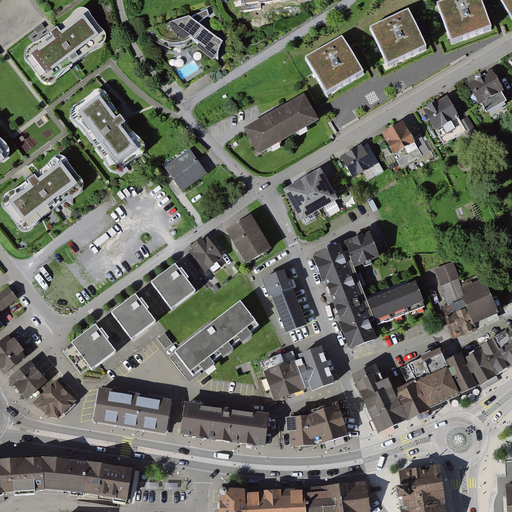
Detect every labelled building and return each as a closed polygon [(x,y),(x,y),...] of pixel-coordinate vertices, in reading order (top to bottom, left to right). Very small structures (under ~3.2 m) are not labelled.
[(481,0),(453,0),(435,6),(448,48),(493,34),(483,5),(481,0)] [(511,19),(511,0),(501,0),(511,19)] [(39,40),(26,47),(24,58),(29,64),(40,77),(43,82),(47,85),(55,83),(65,70),(91,51),(102,47),(106,38),(105,32),(101,28),(92,15),(88,10),(79,8),(68,18),(39,40)] [(408,9),(367,29),(384,70),(427,52),(415,25),(408,9)] [(170,24),(145,33),(147,41),(152,41),(156,45),(162,48),(165,49),(173,50),(177,51),(183,50),(189,48),(193,47),(195,48),(211,61),(220,64),(223,43),(201,26),(209,18),(208,12),(189,17),(170,24)] [(341,38),(302,59),(323,98),(362,77),(349,53),(341,38)] [(507,108),(489,76),(467,88),(485,120),(507,108)] [(98,95),(71,116),(114,171),(141,150),(98,95)] [(305,96),(244,130),(259,156),(319,122),(305,96)] [(465,138),(444,102),(420,116),(441,152),(465,138)] [(421,162),(401,127),(379,139),(399,174),(421,162)] [(372,170),(359,148),(338,160),(351,182),(372,170)] [(191,150),(166,167),(182,191),(208,174),(202,166),(191,150)] [(81,190),(59,161),(4,202),(26,232),(81,190)] [(337,200),(319,170),(282,192),(300,222),(337,200)] [(269,253),(250,220),(227,233),(246,266),(269,253)] [(369,236),(344,246),(354,272),(379,262),(369,236)] [(218,267),(202,246),(186,259),(202,280),(218,267)] [(354,272),(344,246),(310,258),(347,356),(382,342),(377,330),(366,303),(354,272)] [(452,265),(434,272),(448,308),(442,310),(453,340),(474,332),(471,325),(495,316),(482,283),(462,290),(452,265)] [(175,268),(152,285),(173,313),(196,295),(175,268)] [(284,272),(264,280),(271,300),(274,299),(288,335),(306,328),(284,272)] [(425,311),(414,284),(366,303),(377,330),(425,311)] [(212,293),(207,287),(203,291),(208,297),(212,293)] [(0,313),(16,303),(8,290),(0,294),(0,313)] [(135,298),(112,315),(133,343),(156,325),(135,298)] [(255,336),(234,309),(170,359),(192,386),(255,336)] [(96,328),(64,352),(82,376),(88,371),(92,376),(117,357),(96,328)] [(18,329),(0,342),(0,371),(5,378),(36,352),(18,329)] [(503,335),(490,343),(506,372),(511,368),(511,349),(508,343),(503,335)] [(173,346),(165,336),(159,340),(167,350),(173,346)] [(495,378),(506,372),(490,343),(478,350),(479,351),(495,378)] [(323,348),(295,358),(307,392),(336,382),(323,348)] [(477,389),(495,378),(479,351),(464,360),(477,389)] [(424,413),(459,398),(445,364),(440,353),(422,361),(407,368),(416,386),(412,387),(424,413)] [(459,398),(477,389),(464,360),(462,356),(445,364),(459,398)] [(295,358),(264,368),(275,403),(307,392),(295,358)] [(377,437),(406,422),(394,395),(386,377),(381,379),(375,365),(350,376),(377,437)] [(44,383),(30,366),(10,383),(24,400),(44,383)] [(56,386),(34,407),(47,418),(62,420),(76,406),(56,386)] [(406,422),(424,413),(412,387),(394,395),(406,422)] [(169,405),(99,392),(98,399),(94,424),(163,436),(169,405)] [(337,403),(310,412),(321,448),(349,439),(337,403)] [(261,448),(266,416),(188,404),(183,436),(261,448)] [(292,448),(321,448),(310,412),(288,418),(292,448)] [(123,501),(129,472),(39,459),(0,461),(0,493),(40,491),(95,497),(123,501)] [(443,504),(438,468),(400,474),(402,487),(397,488),(399,499),(403,498),(405,510),(443,504)] [(366,511),(365,485),(302,490),(303,511),(366,511)] [(303,511),(302,490),(244,493),(244,511),(303,511)] [(244,511),(244,493),(216,492),(215,511),(244,511)]
